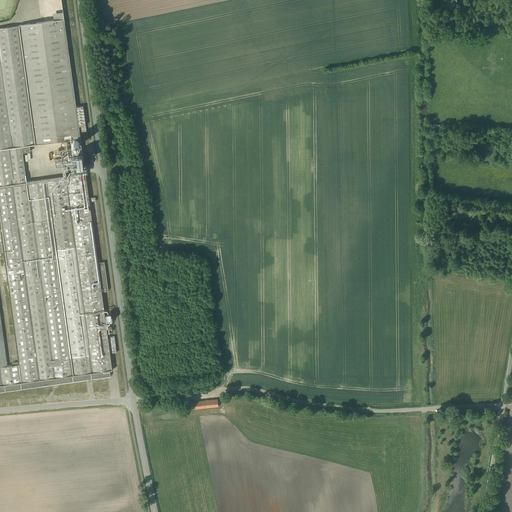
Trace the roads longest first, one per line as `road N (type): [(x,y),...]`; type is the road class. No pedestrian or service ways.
road 1 (tertiary): [(80,0),(133,402)]
road 2 (unclassified): [(502,406),(381,410),(248,390),(133,402)]
road 3 (unclassified): [(133,402),(0,411)]
